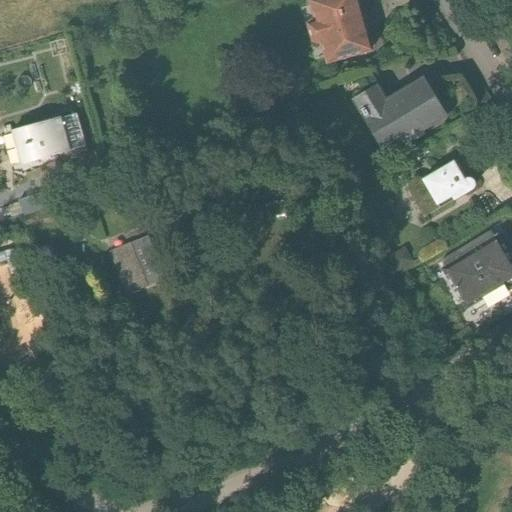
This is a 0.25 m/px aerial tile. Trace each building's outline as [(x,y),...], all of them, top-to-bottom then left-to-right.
[(354,0),(306,0),(313,21),(305,23),(311,43),(319,41),(325,64),(369,51),(354,0)] [(511,21),(500,30),(511,49),(511,21)] [(375,87),(350,102),(383,155),(447,116),(423,78),(384,102),(375,87)] [(78,114),(4,133),(16,184),(91,162),(78,114)] [(468,151),(434,171),(432,170),(429,170),(426,171),(423,173),(421,176),(420,180),(420,183),(436,210),(486,181),(488,179),(489,176),(490,173),(489,170),(487,168),(484,167),(481,167),(479,169),(468,151)] [(400,194),(391,199),(383,186),(370,194),(388,223),(410,209),(400,194)] [(149,237),(109,253),(127,297),(167,281),(149,237)] [(441,275),(435,279),(460,318),(511,285),(511,278),(487,238),(437,270),(441,275)] [(425,254),(417,240),(403,249),(411,262),(425,254)] [(19,245),(8,247),(13,270),(23,268),(19,245)]
